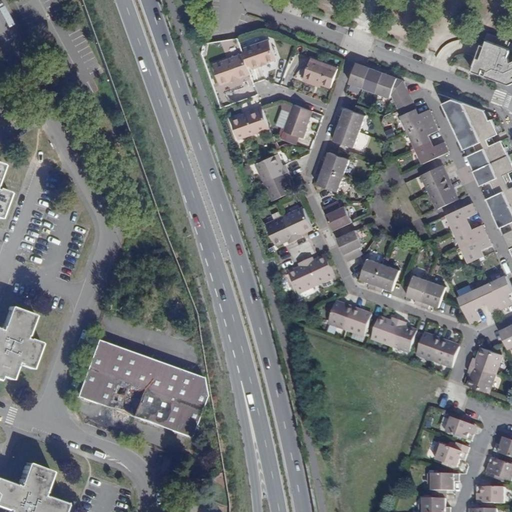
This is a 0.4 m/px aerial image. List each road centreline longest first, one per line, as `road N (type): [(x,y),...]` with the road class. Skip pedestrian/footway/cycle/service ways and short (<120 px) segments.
road 1 (primary): [(302,511),(244,277),(148,0)]
road 2 (residential): [(47,423),(102,234),(56,122),(0,22)]
road 3 (primary): [(125,0),(245,363)]
road 4 (residential): [(424,73),(511,264)]
road 5 (residential): [(476,333),(354,290),(330,236)]
road 6 (primary): [(245,363),(278,511)]
road 7 (unclassified): [(245,363),(237,381),(258,511)]
road 8 (residential): [(149,511),(149,485),(113,451),(47,423)]
road 9 (residential): [(330,236),(306,181),(333,111)]
road 10 (residential): [(357,49),(231,1)]
